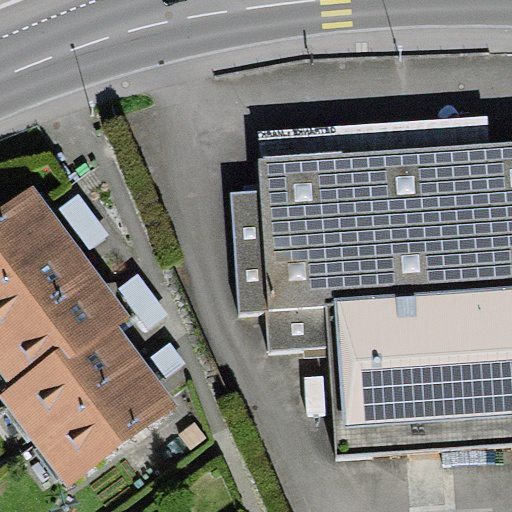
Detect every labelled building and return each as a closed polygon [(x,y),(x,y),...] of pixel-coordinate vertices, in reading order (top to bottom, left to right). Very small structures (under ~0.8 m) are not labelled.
[(511,143),(257,161),(260,193),(230,195),(239,317),(266,316),(268,355),(327,351),(334,459),(511,446),(511,143)] [(0,224),(0,286),(58,244),(28,204),(0,224)] [(0,286),(0,346),(87,282),(58,244),(0,286)] [(117,323),(87,282),(0,346),(0,357),(25,391),(106,331),(117,323)] [(11,401),(41,441),(135,371),(106,331),(25,391),(11,401)] [(166,412),(135,371),(41,441),(71,481),(166,412)]
